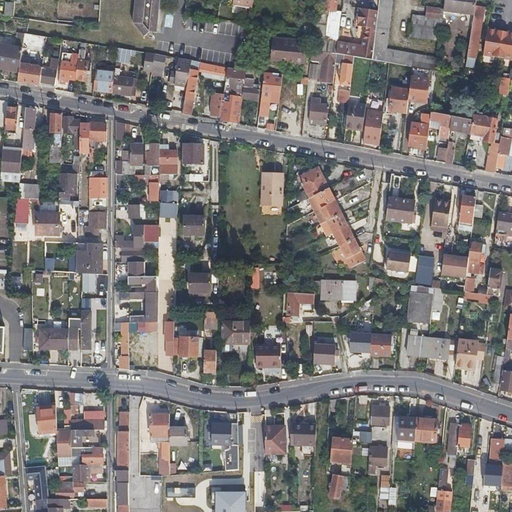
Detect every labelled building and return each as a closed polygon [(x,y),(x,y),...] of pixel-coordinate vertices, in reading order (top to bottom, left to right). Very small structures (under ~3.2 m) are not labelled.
[(150,31),(153,31),(157,32),(160,0),(134,0),(132,22),(144,35),(150,31)] [(324,3),(330,4),(336,4),(336,0),(320,0),(320,2),(316,2),(315,19),(321,20),(324,3)] [(378,0),(377,12),(376,21),(373,44),(371,61),(436,71),(437,57),(388,48),(393,0),(378,0)] [(444,0),(443,11),(474,14),(475,0),(444,0)] [(475,0),(474,14),(467,57),(475,58),(483,0),(475,0)] [(4,2),(3,16),(12,16),(13,2),(4,2)] [(29,19),(30,7),(30,6),(14,4),(13,17),(29,19)] [(61,11),(30,7),(29,19),(59,23),(61,11)] [(353,57),(371,61),(373,44),(376,21),(377,12),(359,9),(357,19),(358,19),(357,27),(363,28),(359,48),(337,44),(337,48),(336,55),(353,57)] [(98,29),(98,23),(99,17),(70,13),(69,24),(98,29)] [(440,18),(427,16),(414,14),(413,23),(410,22),(408,36),(440,40),(441,26),(439,26),(440,18)] [(511,31),(487,28),(483,54),(511,58),(511,31)] [(44,58),(45,51),(47,36),(34,34),(25,33),(24,43),(38,46),(36,56),(44,58)] [(49,77),(41,76),(39,85),(54,88),(62,39),(47,36),(45,51),(53,53),(49,77)] [(271,55),(282,56),(292,57),(292,61),(303,62),(305,41),(273,38),(271,55)] [(88,82),(89,77),(90,71),(92,72),(94,62),(82,60),(83,57),(85,57),(87,43),(81,42),(79,56),(76,80),(88,82)] [(1,43),(0,45),(0,47),(22,51),(23,47),(1,43)] [(323,53),(336,55),(337,48),(324,46),(323,53)] [(19,71),(20,67),(22,51),(0,47),(0,67),(3,68),(7,69),(19,71)] [(131,90),(134,91),(136,79),(119,77),(122,62),(129,63),(130,53),(136,54),(136,50),(118,48),(115,73),(112,93),(130,96),(130,93),(131,90)] [(335,65),(336,55),(323,53),(311,51),(310,59),(327,62),(327,64),(321,65),(320,81),(333,82),(335,65)] [(154,54),(146,52),(143,70),(152,71),(154,54)] [(69,79),(76,80),(79,56),(73,55),(71,64),(62,62),(59,83),(66,84),(66,82),(67,79),(69,79)] [(353,57),(336,55),(335,65),(342,66),(340,85),(350,86),(352,63),(353,57)] [(353,57),(352,63),(370,66),(371,61),(353,57)] [(193,60),(181,58),(176,84),(188,86),(193,60)] [(200,70),(226,75),(228,67),(206,63),(193,60),(188,86),(182,113),(191,115),(200,70)] [(20,67),(19,71),(17,81),(39,85),(41,76),(25,73),(26,68),(20,67)] [(226,77),(245,79),(245,77),(246,73),(246,70),(228,67),(226,75),(226,77)] [(93,90),(112,93),(115,73),(96,70),(93,90)] [(272,73),(268,72),(264,72),(262,91),(273,92),(271,103),(279,103),(283,77),(272,76),(272,73)] [(245,79),(243,91),(243,97),(258,99),(260,89),(255,88),(255,85),(252,84),(253,78),(245,77),(245,79)] [(510,78),(506,77),(502,77),(501,86),(509,87),(510,78)] [(410,78),(409,90),(408,99),(426,102),(429,80),(410,78)] [(408,99),(409,90),(391,88),(388,111),(406,113),(408,99)] [(243,97),(243,91),(238,91),(237,96),(229,95),(230,89),(224,89),(223,95),(220,116),(220,121),(239,124),(240,114),(242,100),(243,97)] [(220,116),(223,95),(212,93),(210,104),(210,115),(220,116)] [(327,105),(321,104),(314,103),(315,99),(312,99),(309,123),(325,125),(327,105)] [(252,101),(242,100),(240,114),(250,115),(252,101)] [(378,118),(375,118),(372,118),(371,121),(366,121),(363,142),(379,144),(383,104),(379,104),(378,118)] [(12,129),(14,129),(15,129),(17,108),(7,107),(4,131),(12,132),(12,129)] [(22,156),(27,157),(31,157),(36,110),(26,108),(22,156)] [(293,110),(293,109),(293,108),(286,108),(286,109),(280,109),(279,125),(303,128),(304,115),(298,114),(299,111),(293,110)] [(448,139),(450,130),(452,117),(431,112),(430,120),(440,123),(438,137),(448,139)] [(51,114),(51,123),(51,132),(55,132),(55,163),(60,163),(61,114),(51,114)] [(497,118),(486,117),(474,115),(472,133),(483,135),(482,141),(493,142),(497,118)] [(74,143),(80,143),(80,125),(80,120),(73,120),(73,117),(65,117),(64,133),(74,133),(74,143)] [(452,117),(450,130),(470,133),(472,121),(452,117)] [(115,122),(115,131),(115,141),(124,141),(124,133),(130,133),(130,125),(115,122)] [(429,125),(420,124),(411,123),(408,145),(426,147),(429,125)] [(90,124),(90,125),(89,149),(97,149),(97,142),(106,142),(106,124),(90,124)] [(89,149),(90,125),(80,125),(80,143),(80,152),(89,152),(89,151),(89,149)] [(500,139),(497,156),(495,168),(503,169),(506,156),(508,156),(510,142),(511,142),(511,129),(505,128),(502,140),(500,139)] [(130,144),(130,151),(130,163),(142,164),(143,143),(130,144)] [(158,163),(159,144),(146,144),(145,163),(158,163)] [(168,144),(159,144),(158,163),(176,163),(177,149),(168,149),(168,144)] [(183,163),(194,163),(204,163),(204,144),(183,144),(183,163)] [(445,163),(448,164),(451,164),(454,145),(448,144),(445,163)] [(130,163),(130,151),(123,151),(123,168),(119,168),(119,165),(115,165),(115,174),(130,174),(130,163)] [(495,168),(497,156),(488,154),(485,171),(494,172),(495,168)] [(0,171),(0,172),(10,174),(20,174),(22,158),(2,157),(1,159),(0,171)] [(310,197),(314,195),(329,188),(318,167),(299,176),(310,197)] [(209,169),(206,169),(202,169),(202,174),(190,174),(190,181),(194,181),(209,181),(209,169)] [(279,193),(279,188),(279,173),(260,173),(260,204),(269,204),(270,193),(279,193)] [(77,175),(60,175),(60,200),(69,201),(69,193),(74,193),(74,182),(77,182),(77,175)] [(89,179),(89,189),(89,198),(106,198),(106,179),(104,179),(93,179),(89,179)] [(209,192),(209,181),(194,181),(193,192),(209,192)] [(148,200),(153,200),(157,200),(157,182),(149,182),(148,200)] [(18,184),(17,198),(37,199),(38,185),(18,184)] [(314,195),(320,207),(334,200),(329,188),(314,195)] [(171,191),(160,191),(160,202),(171,203),(171,191)] [(270,193),(269,204),(279,204),(279,193),(270,193)] [(473,217),(475,204),(476,197),(462,195),(459,219),(473,221),(473,217)] [(386,220),(398,221),(411,223),(413,200),(389,197),(386,220)] [(13,223),(29,223),(30,199),(14,199),(13,223)] [(41,213),(44,213),(47,213),(47,234),(59,234),(60,200),(41,199),(41,213)] [(320,207),(326,219),(341,212),(334,200),(320,207)] [(158,218),(176,219),(176,204),(159,203),(158,218)] [(129,218),(136,219),(144,219),(144,204),(128,204),(129,218)] [(482,205),(475,204),(473,217),(480,218),(482,205)] [(446,232),(449,207),(433,205),(430,230),(446,232)] [(326,219),(333,232),(347,226),(341,212),(326,219)] [(495,232),(501,233),(507,234),(510,214),(498,212),(495,232)] [(106,228),(106,221),(106,214),(90,213),(90,228),(86,228),(86,237),(98,237),(98,228),(106,228)] [(203,234),(203,225),(203,216),(183,216),(182,234),(203,234)] [(144,247),(144,241),(144,225),(136,225),(135,240),(124,240),(124,234),(115,234),(115,247),(122,247),(143,247),(144,247)] [(144,225),(144,241),(159,241),(159,225),(144,225)] [(333,232),(339,245),(354,238),(347,226),(333,232)] [(462,260),(467,261),(470,243),(471,231),(466,230),(464,243),(453,241),(451,258),(462,260)] [(354,238),(339,245),(350,267),(365,260),(354,238)] [(88,273),(96,274),(102,274),(103,244),(89,243),(89,251),(88,273)] [(466,270),(466,271),(482,273),(483,264),(479,263),(480,253),(485,253),(486,245),(470,243),(467,261),(466,270)] [(143,259),(143,247),(122,247),(122,259),(143,259)] [(82,273),(88,273),(89,251),(79,251),(78,265),(73,265),(73,272),(82,273)] [(402,253),(388,251),(386,267),(408,270),(410,252),(403,251),(402,253)] [(442,253),(422,251),(418,280),(438,282),(442,253)] [(148,284),(148,292),(156,292),(156,276),(145,276),(144,262),(129,262),(129,284),(148,284)] [(249,268),(249,289),(258,289),(259,268),(249,268)] [(490,296),(497,297),(501,271),(489,269),(485,295),(490,296)] [(96,274),(88,273),(82,273),(82,291),(96,291),(96,274)] [(210,292),(210,283),(210,274),(190,274),(189,291),(210,292)] [(9,276),(9,286),(20,286),(20,276),(9,276)] [(354,279),(322,280),(322,292),(322,298),(340,298),(340,301),(352,301),(352,298),(354,297),(354,279)] [(472,281),(465,280),(465,282),(464,287),(463,292),(470,293),(472,281)] [(510,305),(511,305),(511,290),(503,289),(502,298),(511,299),(510,305)] [(289,290),(287,313),(292,314),(291,318),(297,318),(298,300),(314,301),(315,292),(289,290)] [(132,323),(149,323),(158,323),(159,292),(156,292),(148,292),(130,292),(130,299),(149,299),(149,316),(132,316),(132,323)] [(490,296),(485,295),(472,294),(470,293),(463,292),(462,299),(483,302),(483,300),(490,301),(490,296)] [(434,295),(422,294),(410,293),(407,322),(431,324),(434,295)] [(82,353),(86,353),(91,353),(92,312),(82,311),(82,353)] [(202,314),(203,331),(215,330),(214,313),(202,314)] [(168,316),(168,320),(168,323),(166,323),(166,342),(174,342),(174,316),(168,316)] [(129,369),(129,358),(129,323),(115,322),(115,330),(121,330),(121,351),(123,351),(123,354),(125,354),(125,356),(121,356),(121,369),(129,369)] [(250,322),(236,322),(222,322),(222,344),(250,343),(250,322)] [(149,358),(129,358),(129,369),(158,371),(158,323),(149,323),(149,358)] [(39,349),(68,348),(68,328),(38,328),(39,349)] [(68,328),(68,348),(78,348),(78,328),(68,328)] [(32,329),(23,329),(22,351),(31,351),(32,329)] [(417,337),(418,334),(418,332),(410,331),(410,336),(408,335),(407,354),(427,357),(429,338),(417,337)] [(371,353),(371,334),(351,333),(350,352),(371,353)] [(198,334),(174,334),(174,353),(197,353),(198,334)] [(391,334),(371,334),(371,353),(370,356),(390,357),(391,334)] [(511,338),(506,337),(502,365),(506,366),(509,348),(511,348),(511,338)] [(449,340),(429,338),(427,357),(447,359),(449,340)] [(458,340),(455,366),(476,369),(477,358),(482,358),(484,344),(478,343),(478,342),(458,340)] [(265,364),(273,364),(280,364),(280,345),(256,345),(256,366),(265,366),(265,364)] [(314,362),(324,362),(334,363),(335,346),(314,345),(314,362)] [(217,373),(217,362),(217,350),(203,350),(203,373),(217,373)] [(511,391),(511,367),(511,368),(511,372),(503,371),(500,390),(511,391)] [(119,426),(119,434),(119,444),(119,459),(117,459),(117,464),(123,464),(130,465),(130,404),(122,404),(122,426),(119,426)] [(371,425),(380,425),(388,426),(390,406),(373,405),(371,425)] [(39,434),(56,434),(56,432),(56,408),(49,409),(49,406),(38,406),(39,434)] [(339,411),(329,411),(328,432),(338,433),(339,411)] [(150,437),(169,437),(169,426),(169,413),(150,413),(150,437)] [(415,441),(417,418),(399,417),(398,440),(415,441)] [(437,419),(417,418),(415,441),(435,442),(437,419)] [(70,419),(70,430),(98,430),(105,430),(104,419),(70,419)] [(0,435),(9,435),(7,420),(0,421),(0,435)] [(294,444),(305,444),(315,445),(316,423),(295,422),(294,444)] [(458,446),(461,424),(451,423),(448,453),(457,454),(458,446)] [(238,424),(225,424),(212,425),(213,447),(239,446),(238,424)] [(471,425),(461,424),(458,446),(469,447),(471,425)] [(169,426),(169,437),(169,443),(187,442),(187,426),(169,426)] [(265,455),(276,454),(286,454),(285,426),(265,427),(265,455)] [(70,430),(70,432),(71,448),(90,448),(98,448),(98,430),(70,430)] [(502,465),(504,449),(505,432),(494,431),(492,465),(502,465)] [(57,473),(71,473),(71,465),(71,448),(70,432),(56,432),(56,434),(57,473)] [(352,438),(342,438),(333,438),(332,461),(350,461),(352,438)] [(370,465),(378,466),(386,466),(387,447),(370,447),(370,465)] [(102,448),(98,448),(90,448),(91,455),(81,455),(81,465),(104,464),(104,455),(102,455),(102,448)] [(159,449),(144,449),(144,458),(151,458),(151,453),(159,453),(159,449)] [(413,460),(413,452),(402,452),(402,460),(413,460)] [(0,472),(10,471),(9,454),(0,454),(0,472)] [(475,461),(472,461),(468,460),(467,476),(474,476),(475,461)] [(123,464),(123,471),(123,477),(119,477),(120,511),(123,511),(130,511),(130,465),(123,464)] [(350,476),(350,464),(343,464),(342,475),(350,476)] [(350,464),(350,476),(351,477),(358,478),(358,464),(350,464)] [(44,465),(25,465),(25,478),(32,478),(33,500),(46,500),(44,465)] [(71,465),(71,473),(71,482),(72,483),(82,482),(82,473),(106,473),(105,465),(71,465)] [(507,483),(507,485),(507,488),(511,487),(511,466),(503,465),(502,483),(507,483)] [(351,477),(350,476),(342,475),(334,474),(331,497),(340,499),(342,489),(349,490),(351,477)] [(390,477),(386,476),(382,476),(381,487),(390,488),(390,477)] [(72,483),(71,482),(66,483),(66,490),(62,490),(63,497),(79,497),(79,493),(83,493),(83,484),(72,484),(72,483)] [(435,509),(442,510),(449,511),(451,492),(437,490),(435,509)] [(63,511),(64,510),(70,510),(71,500),(47,500),(47,504),(43,505),(43,511),(63,511)] [(108,500),(98,500),(88,500),(88,509),(108,508),(108,500)]
